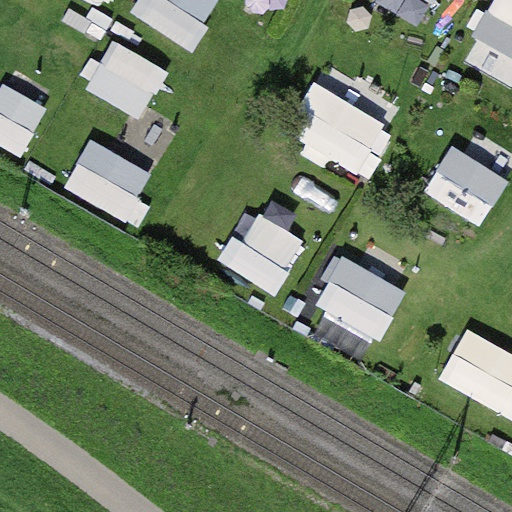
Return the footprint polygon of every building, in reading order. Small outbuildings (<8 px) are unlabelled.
[(147,0),(141,20),(207,41),(220,0),(147,0)] [(511,0),(493,0),(477,30),(511,49),(511,0)] [(119,35),(92,82),(146,114),(174,67),(119,35)] [(0,136),(27,151),(54,101),(8,76),(0,89),(0,136)] [(325,77),(293,126),(370,174),(401,125),(325,77)] [(97,133),(70,181),(135,217),(161,169),(97,133)] [(488,216),(504,174),(469,161),(454,203),(488,216)] [(280,289),(311,234),(258,204),(227,259),(280,289)] [(346,250),(320,303),(388,335),(414,282),(346,250)] [(444,375),(511,409),(511,335),(474,316),(444,375)]
